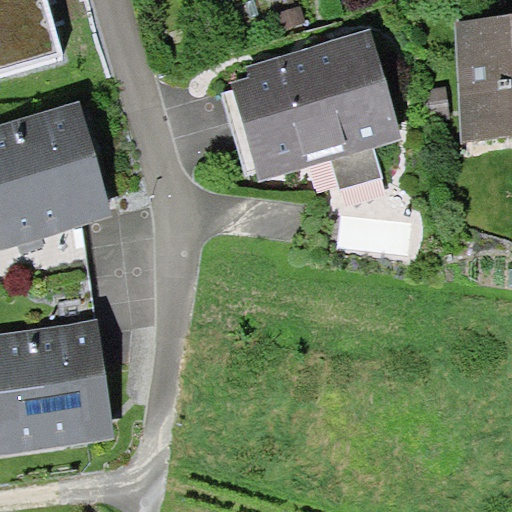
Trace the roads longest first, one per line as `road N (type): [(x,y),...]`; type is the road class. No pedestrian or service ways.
road 1 (residential): [(121,0),(191,216),(167,477)]
road 2 (track): [(0,500),(167,477),(161,511)]
